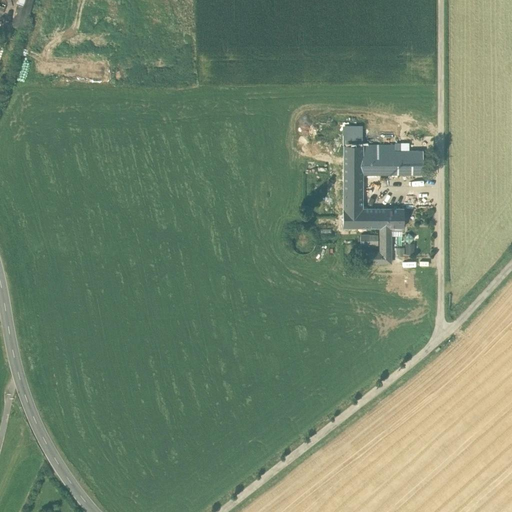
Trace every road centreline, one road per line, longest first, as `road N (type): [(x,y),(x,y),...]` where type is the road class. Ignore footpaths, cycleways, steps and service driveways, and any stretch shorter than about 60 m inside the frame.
road 1 (unclassified): [(439,0),(441,338)]
road 2 (unclassified): [(223,511),(441,338)]
road 3 (tertiary): [(94,511),(33,418),(0,285)]
